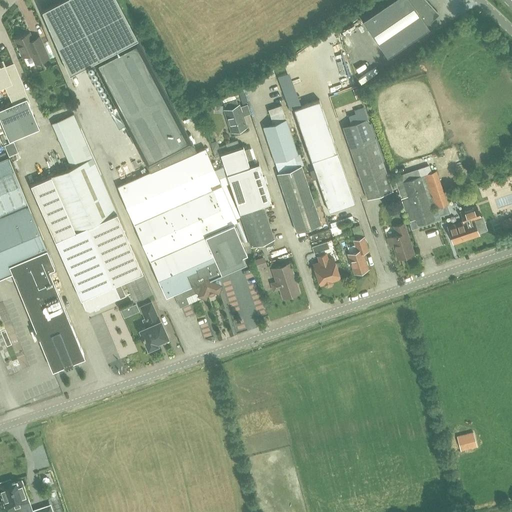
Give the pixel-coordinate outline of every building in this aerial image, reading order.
[(59,0),(42,9),(69,73),(92,62),(150,172),(118,186),(134,223),(167,296),(174,293),(180,307),(180,306),(189,303),(186,297),(198,291),(200,295),(203,296),(207,295),(211,296),(214,294),(216,291),(220,289),(221,285),(220,282),(218,281),(216,280),(215,280),(213,276),(217,274),(229,269),(245,262),(242,255),(247,253),(245,249),(234,223),(237,221),(218,178),(227,174),(224,165),(214,169),(205,148),(197,151),(137,37),(117,0),(59,0)] [(391,0),(362,20),(387,57),(429,28),(426,23),(430,19),(438,12),(433,7),(433,6),(426,0),(391,0)] [(29,32),(15,39),(23,57),(31,54),(36,64),(49,58),(39,36),(32,39),(29,32)] [(0,85),(5,84),(13,104),(0,109),(0,118),(9,141),(39,128),(28,102),(29,102),(13,64),(5,68),(4,65),(0,66),(0,85)] [(293,98),(302,96),(301,88),(292,89),(293,98)] [(355,202),(337,151),(319,99),(294,108),(311,160),(329,211),(355,202)] [(246,126),(239,104),(224,110),(231,131),(246,126)] [(273,123),(263,126),(274,161),(297,153),(281,105),(268,109),(273,123)] [(152,293),(143,272),(73,114),(51,124),(71,167),(51,176),(30,185),(81,299),(82,299),(86,309),(90,310),(119,297),(114,285),(125,280),(134,301),(152,293)] [(392,190),(375,138),(369,123),(365,119),(343,126),(367,198),(392,190)] [(243,145),(220,153),(224,165),(227,174),(239,211),(262,204),(271,201),(258,161),(249,164),(243,145)] [(52,370),(64,365),(65,367),(74,364),(73,362),(85,357),(49,269),(54,267),(9,156),(0,159),(0,277),(13,272),(16,280),(52,370)] [(321,223),(301,165),(277,173),(296,231),(321,223)] [(447,205),(436,171),(425,174),(436,208),(447,205)] [(420,175),(403,181),(408,196),(401,198),(409,221),(416,219),(417,224),(434,218),(420,176),(420,175)] [(262,204),(239,211),(251,246),(263,242),(264,243),(264,244),(265,244),(266,245),(267,245),(268,246),(269,246),(270,245),(271,245),(272,244),(273,243),(273,242),(274,242),(274,241),(274,240),(274,239),(274,238),(262,204)] [(460,212),(463,221),(448,226),(453,244),(479,235),(473,218),(480,216),(477,206),(460,212)] [(511,216),(501,220),(504,229),(511,226),(511,216)] [(398,258),(413,253),(409,239),(404,223),(396,225),(399,234),(387,238),(390,246),(393,244),(398,258)] [(362,252),(368,250),(364,236),(354,240),(357,250),(348,253),(355,273),(368,268),(362,252)] [(321,284),(324,283),(325,284),(327,286),(331,284),(332,282),(331,280),(339,278),(333,258),(328,259),(326,254),(318,256),(320,262),(314,264),(321,284)] [(265,265),(263,258),(255,260),(257,267),(265,265)] [(283,296),(299,291),(289,263),(273,269),(276,279),(277,279),(283,296)] [(149,326),(141,330),(143,336),(142,336),(144,339),(144,338),(145,340),(143,340),(146,347),(148,346),(149,348),(157,344),(156,341),(161,339),(161,340),(168,337),(166,332),(164,327),(162,328),(158,320),(159,319),(154,308),(152,302),(142,306),(140,307),(146,319),(149,326)] [(15,321),(8,323),(14,343),(21,340),(15,321)] [(6,335),(0,336),(0,339),(3,349),(10,347),(6,335)] [(461,450),(477,446),(473,432),(457,437),(461,450)] [(22,507),(23,511),(29,511),(31,511),(29,505),(21,480),(12,484),(10,480),(0,483),(0,488),(5,502),(15,498),(19,508),(22,507)]
